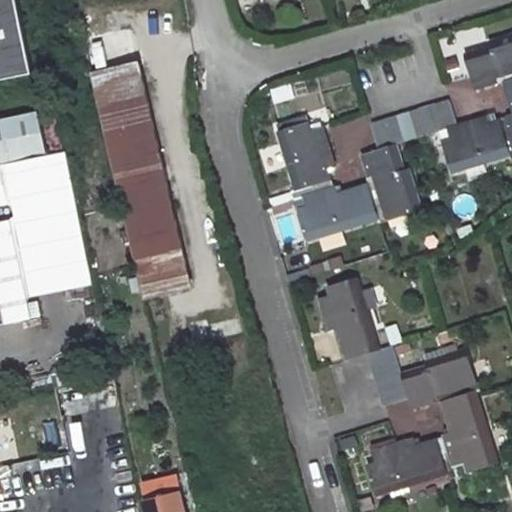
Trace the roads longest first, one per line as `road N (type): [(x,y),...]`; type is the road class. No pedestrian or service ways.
road 1 (residential): [(331,511),(219,120),(234,56)]
road 2 (residential): [(483,0),(278,61),(234,56)]
